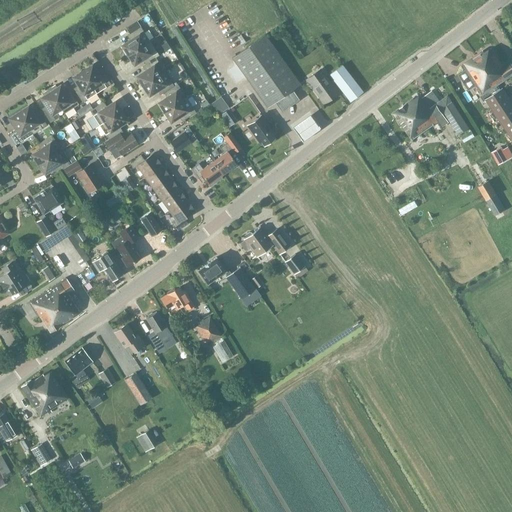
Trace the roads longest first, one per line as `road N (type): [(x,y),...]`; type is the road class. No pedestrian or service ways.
road 1 (track): [(266,186),(374,316),(376,332),(216,449)]
road 2 (tertiary): [(217,224),(504,0)]
road 3 (tertiary): [(25,369),(217,224)]
road 4 (track): [(394,511),(325,399),(323,371)]
